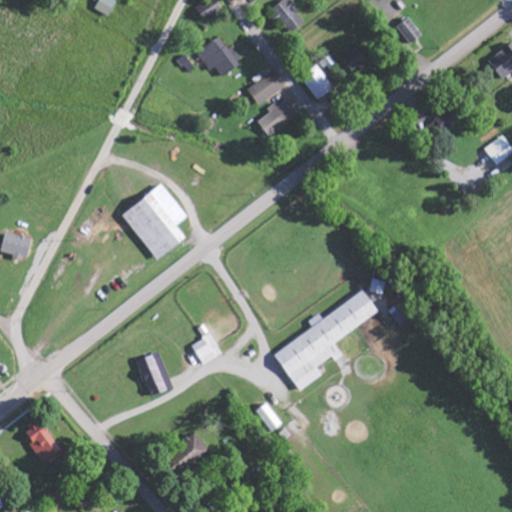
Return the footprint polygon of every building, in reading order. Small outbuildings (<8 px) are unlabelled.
[(112,0),(108,11),(88,0),(112,0)] [(192,0),(199,13),(217,2),(215,0),(192,0)] [(211,0),(198,9),(206,23),(224,11),(216,0),(211,0)] [(263,3),(268,0),(291,0),(302,16),(284,34),(263,3)] [(393,18),(405,10),(419,31),(408,40),(393,18)] [(219,72),(240,57),(215,26),(196,46),(219,72)] [(338,51),(352,41),(365,54),(351,69),(338,51)] [(511,73),(511,44),(490,62),(503,80),(511,73)] [(254,98),(280,82),(268,65),(243,83),(254,98)] [(302,77),(318,100),(335,89),(319,65),(302,77)] [(260,129),(296,109),(280,96),(250,115),(260,129)] [(260,121),(268,137),(299,119),(288,100),(269,111),(271,115),(260,121)] [(483,144),(495,162),(511,147),(511,145),(500,129),(483,144)] [(156,255),(182,236),(174,222),(184,215),(157,181),(120,210),(156,255)] [(0,234),(2,227),(26,233),(23,259),(0,254),(0,234)] [(118,285),(145,265),(138,258),(122,274),(117,269),(111,277),(118,285)] [(88,291),(103,264),(95,261),(79,287),(88,291)] [(269,348),(345,277),(379,309),(334,339),(341,349),(336,357),(328,354),(316,364),(321,370),(297,389),(269,348)] [(384,295),(387,283),(374,279),(371,292),(384,295)] [(202,360),(221,351),(200,317),(195,322),(200,333),(188,339),(202,360)] [(134,351),(155,343),(171,384),(147,393),(134,351)] [(263,398),(280,420),(269,430),(251,406),(263,398)] [(64,454),(39,420),(26,430),(35,441),(31,444),(48,467),(64,454)] [(211,451),(194,434),(170,457),(186,474),(211,451)] [(52,496),(60,507),(73,497),(64,486),(52,496)] [(82,509),(94,500),(84,487),(72,497),(82,509)] [(0,510),(10,504),(0,489),(0,510)]
